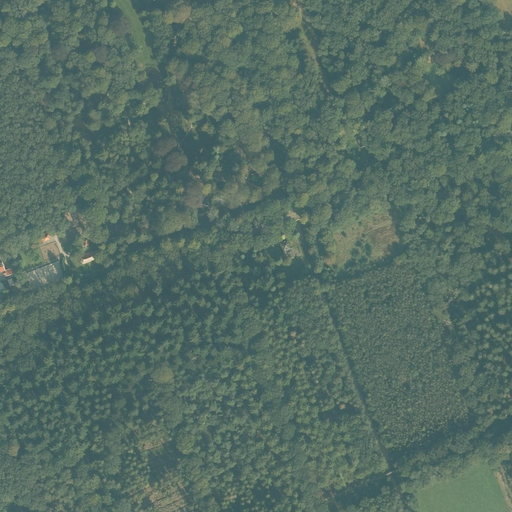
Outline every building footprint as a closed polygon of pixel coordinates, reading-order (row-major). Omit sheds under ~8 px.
[(361,148),(366,146),(362,135),(360,136),(359,134),(356,135),(357,137),(361,148)] [(43,234),(44,236),(38,239),(39,243),(50,239),(47,233),(43,234)] [(290,259),(293,258),(291,253),(292,252),(291,249),(290,249),(287,241),(280,244),(283,252),(287,250),(288,254),(290,259)] [(83,264),(94,259),(91,252),(80,256),(83,264)] [(5,271),(4,271),(5,273),(3,274),(4,277),(13,274),(10,269),(5,271)]
